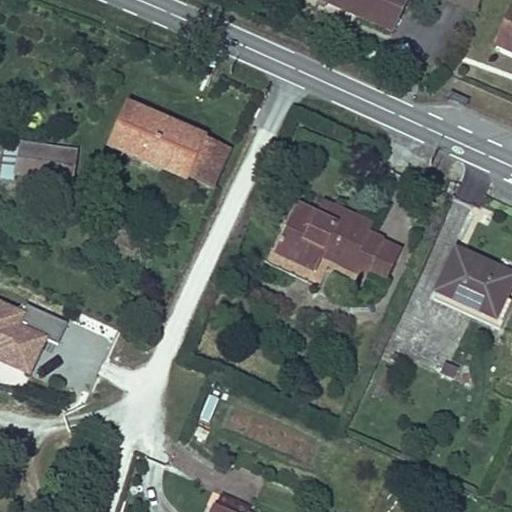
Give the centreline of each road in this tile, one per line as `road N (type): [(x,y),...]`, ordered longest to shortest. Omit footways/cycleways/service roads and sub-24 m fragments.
road 1 (residential): [(142,407),(293,67)]
road 2 (secondary): [(293,67),(511,165)]
road 3 (secondary): [(138,0),(293,67)]
